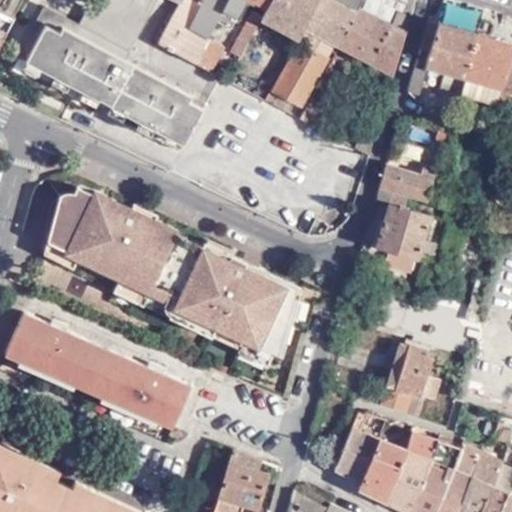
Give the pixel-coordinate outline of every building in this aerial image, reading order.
[(0,0),(0,50),(26,0),(0,0)] [(155,0),(107,0),(102,11),(92,6),(82,24),(48,5),(14,69),(93,112),(98,105),(182,150),(208,101),(130,60),(124,57),(150,11),(155,0)] [(225,11),(231,0),(183,0),(183,2),(161,43),(198,63),(212,36),(225,11)] [(270,5),(272,0),(231,0),(225,11),(247,23),(251,15),(261,21),(262,19),(270,5)] [(308,26),(320,0),(272,0),(270,5),(308,26)] [(361,7),(365,0),(320,0),(308,26),(342,43),(361,7)] [(301,40),(308,26),(270,5),(262,19),(301,40)] [(376,61),(394,25),(361,7),(342,43),(376,61)] [(414,13),(402,7),(394,25),(408,32),(414,13)] [(251,15),(247,23),(241,34),(251,39),(261,21),(251,15)] [(467,75),(479,32),(434,19),(429,17),(421,46),(431,50),(426,69),(415,65),(415,67),(408,91),(413,92),(422,93),(430,65),(467,75)] [(408,32),(394,25),(376,61),(396,72),(408,32)] [(271,30),(261,47),(274,55),(284,38),(271,30)] [(503,85),(511,50),(511,40),(479,32),(467,75),(462,91),(499,100),(503,85)] [(251,39),(241,34),(231,52),(235,54),(241,58),(250,42),(251,39)] [(212,36),(198,63),(213,71),(226,45),(212,36)] [(250,42),(241,58),(251,65),(261,47),(250,42)] [(281,92),(304,105),(330,56),(303,42),(277,90),(275,88),(269,100),(276,104),(281,92)] [(511,50),(503,85),(506,86),(511,88),(511,50)] [(353,61),(337,53),(324,77),(340,85),(353,61)] [(235,54),(224,75),(230,80),(234,72),(241,58),(235,54)] [(230,80),(235,82),(239,75),(234,72),(230,80)] [(275,88),(278,83),(272,80),(269,85),(246,73),(240,85),(269,100),(275,88)] [(276,104),(299,116),(304,105),(281,92),(276,104)] [(303,118),(318,126),(328,104),(314,97),(303,118)] [(449,125),(453,110),(427,102),(423,117),(449,125)] [(449,129),(441,127),(439,137),(445,139),(449,129)] [(488,135),(480,132),(475,146),(483,148),(488,135)] [(372,155),(375,143),(363,138),(361,142),(355,138),(351,144),(372,155)] [(389,161),(382,185),(396,190),(411,194),(431,200),(436,180),(440,167),(431,165),(429,173),(389,161)] [(470,212),(472,212),(480,183),(473,181),(472,187),(465,185),(460,202),(454,200),(456,189),(444,186),(444,183),(436,180),(431,200),(449,205),(470,212)] [(179,227),(95,187),(93,191),(79,184),(76,190),(73,189),(69,189),(65,190),(62,192),(45,252),(74,266),(78,258),(120,278),(116,287),(241,346),(239,349),(268,362),(274,349),(283,354),(300,288),(289,283),(204,242),(203,244),(177,231),(179,227)] [(382,185),(378,200),(392,204),(396,190),(382,185)] [(396,190),(392,204),(379,244),(388,247),(419,256),(424,258),(437,214),(407,206),(411,194),(396,190)] [(467,221),(470,212),(449,205),(447,215),(467,221)] [(419,256),(388,247),(384,260),(414,270),(419,256)] [(445,264),(427,258),(420,287),(438,291),(445,264)] [(380,294),(363,289),(356,314),(373,318),(380,294)] [(5,358),(20,364),(75,389),(83,392),(104,345),(68,329),(55,323),(25,311),(5,358)] [(56,314),(52,321),(55,323),(68,329),(71,321),(56,314)] [(385,402),(409,410),(414,390),(423,393),(423,390),(437,394),(441,380),(430,377),(438,349),(403,340),(385,402)] [(151,365),(104,345),(83,392),(102,398),(158,424),(171,430),(191,381),(166,371),(151,365)] [(151,365),(166,371),(170,364),(155,357),(151,365)] [(75,389),(20,364),(19,367),(74,394),(75,389)] [(158,424),(102,398),(101,402),(156,428),(158,424)] [(336,468),(361,483),(381,436),(359,428),(364,413),(359,411),(336,468)] [(511,424),(500,421),(494,437),(510,442),(511,433),(511,424)] [(388,500),(411,511),(412,511),(439,437),(412,428),(406,446),(409,447),(388,500)] [(360,485),(388,500),(409,447),(406,446),(381,436),(361,483),(360,485)] [(412,511),(438,511),(464,445),(462,444),(439,437),(412,511)] [(457,511),(470,480),(481,449),(464,441),(462,444),(464,445),(438,511),(457,511)] [(54,511),(65,488),(58,486),(64,473),(0,443),(0,511),(54,511)] [(222,494),(246,503),(258,507),(270,474),(260,469),(264,459),(236,448),(222,494)] [(505,458),(481,449),(470,480),(457,511),(476,511),(493,483),(497,485),(505,458)] [(74,493),(65,488),(54,511),(145,511),(146,510),(77,481),(74,493)] [(501,511),(509,490),(497,485),(493,483),(476,511),(501,511)] [(294,487),(291,495),(301,501),(304,492),(294,487)] [(511,511),(511,491),(509,490),(501,511),(511,511)] [(216,511),(243,511),(246,503),(222,494),(216,511)] [(355,511),(332,502),(330,506),(327,511),(355,511)]
